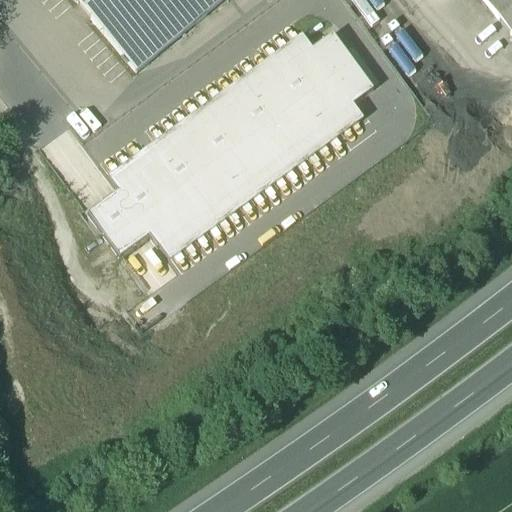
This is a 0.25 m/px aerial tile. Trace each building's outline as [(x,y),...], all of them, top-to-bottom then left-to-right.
[(71,0),(116,53),(179,0),(71,0)] [(226,0),(179,0),(116,53),(135,76),(226,0)] [(511,0),(480,0),(511,38),(511,0)] [(149,245),(157,256),(355,113),(351,107),(371,93),(333,42),(313,57),(310,54),(116,196),(118,200),(106,209),(88,222),(120,266),(137,254),(149,245)] [(107,185),(116,196),(310,54),(301,42),(107,185)] [(364,124),(355,113),(157,256),(167,269),(364,124)]
